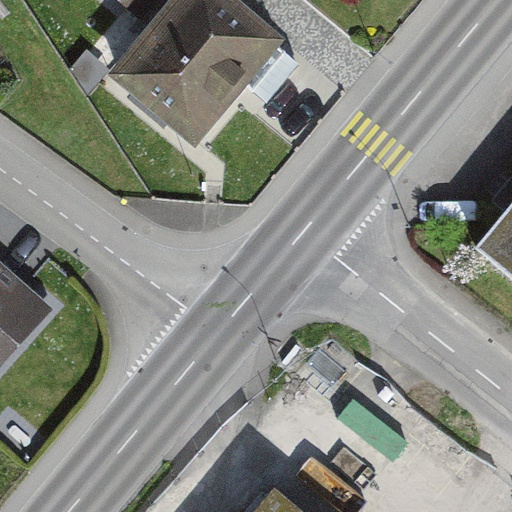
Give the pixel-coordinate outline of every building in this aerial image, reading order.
[(116,0),(134,17),(150,0),(116,0)] [(264,57),(198,0),(196,0),(120,86),(187,144),(264,57)] [(511,232),(488,261),(511,281),(511,232)] [(0,359),(42,315),(0,276),(0,359)] [(261,511),(293,511),(275,496),(261,511)]
